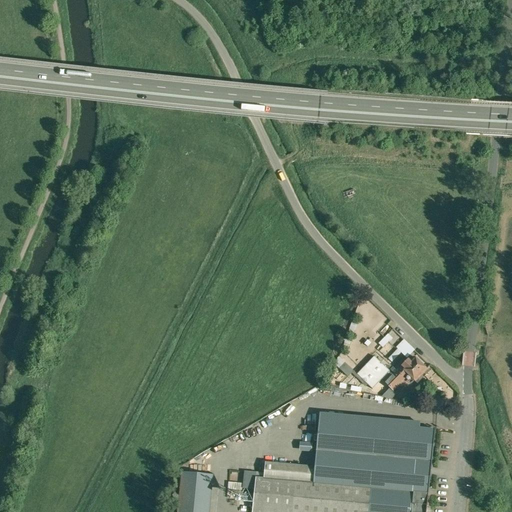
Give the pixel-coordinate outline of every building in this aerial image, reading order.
[(392,331),(380,343),(384,347),(396,335),(392,331)] [(389,371),(374,356),(357,374),(373,389),(382,380),(392,390),(398,385),(391,377),(393,376),(389,372),(389,371)] [(427,369),(415,357),(412,360),(409,358),(401,367),(393,376),(391,377),(398,385),(408,374),(415,381),(418,383),(424,377),(421,375),(427,369)] [(340,358),(335,364),(349,376),(354,370),(340,358)] [(435,430),(320,419),(315,467),(266,463),(265,473),(264,479),(256,478),(255,489),(253,510),(272,511),(411,511),(414,492),(429,494),(435,430)] [(302,442),(302,451),(315,451),(315,442),(302,442)] [(256,472),(244,471),(243,488),(255,489),(256,478),(256,472)] [(209,511),(213,476),(182,473),(178,511),(209,511)] [(426,511),(429,494),(414,492),(411,511),(426,511)]
